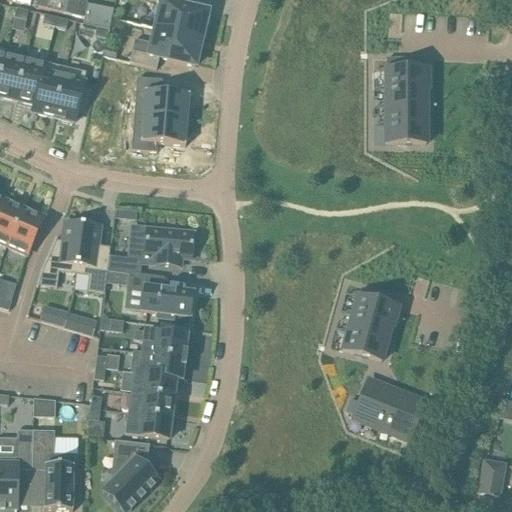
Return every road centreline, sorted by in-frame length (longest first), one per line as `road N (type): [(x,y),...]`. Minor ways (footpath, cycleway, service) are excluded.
road 1 (residential): [(168,511),(194,479),(228,378),(236,291),(224,190)]
road 2 (residential): [(224,190),(114,180),(0,140)]
road 3 (residential): [(496,334),(462,435),(392,511)]
road 4 (residential): [(224,190),(237,59),(252,0)]
